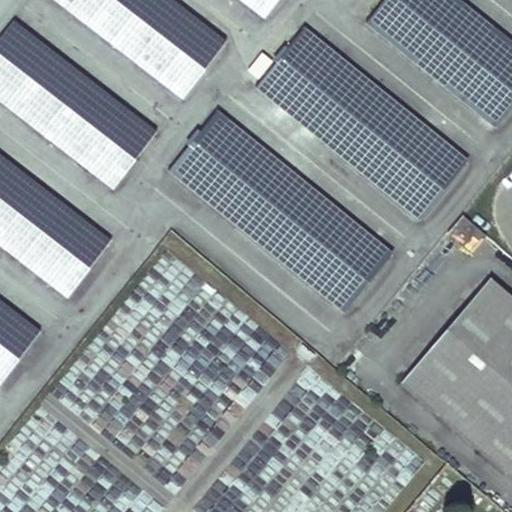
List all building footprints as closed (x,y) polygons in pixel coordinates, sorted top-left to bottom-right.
[(221,44),(163,0),(45,0),(178,101),(221,44)] [(273,0),(230,0),(258,21),(273,0)] [(511,103),(511,43),(456,0),(387,0),(365,28),(493,128),(511,103)] [(150,133),(10,26),(0,38),(0,107),(108,190),(150,133)] [(468,160),(304,31),(254,95),(418,223),(468,160)] [(395,255),(218,113),(170,174),(347,315),(395,255)] [(105,243),(0,161),(0,251),(62,299),(105,243)] [(511,511),(511,298),(489,279),(400,382),(511,479),(511,511)] [(0,380),(36,335),(0,306),(0,380)]
